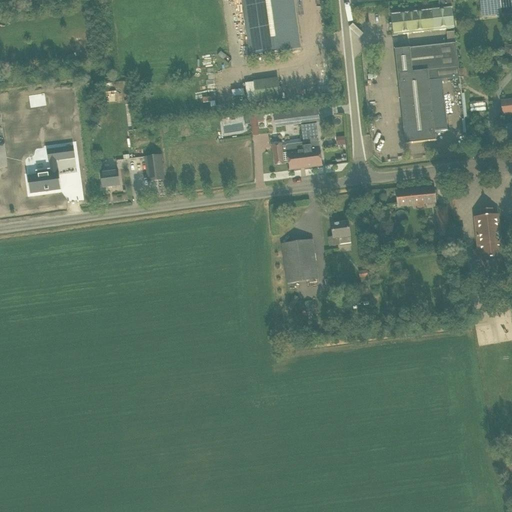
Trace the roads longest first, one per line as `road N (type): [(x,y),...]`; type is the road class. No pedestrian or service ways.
road 1 (unclassified): [(0,229),(360,179)]
road 2 (unclassified): [(360,179),(343,0)]
road 3 (unclassified): [(511,167),(470,163),(360,179)]
